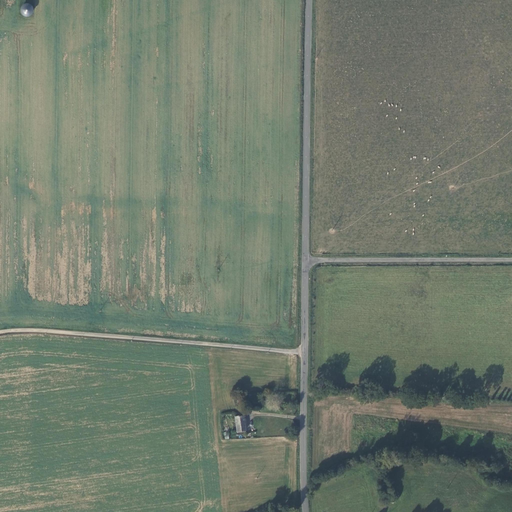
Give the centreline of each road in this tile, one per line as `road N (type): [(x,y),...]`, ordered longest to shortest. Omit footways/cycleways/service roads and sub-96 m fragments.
road 1 (unclassified): [(304,351),(0,331)]
road 2 (tertiary): [(305,260),(308,0)]
road 3 (unclassified): [(511,260),(305,260)]
road 4 (tertiary): [(305,511),(304,351)]
